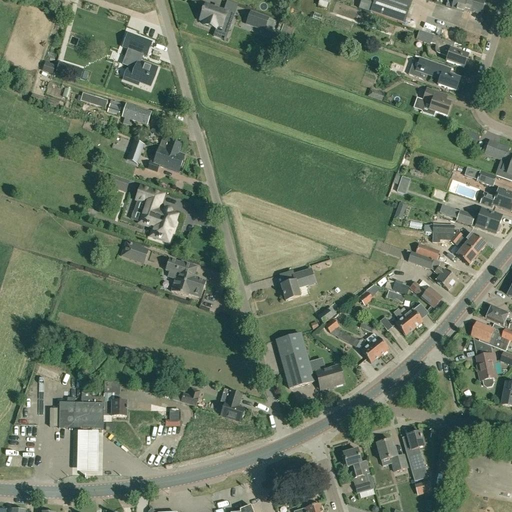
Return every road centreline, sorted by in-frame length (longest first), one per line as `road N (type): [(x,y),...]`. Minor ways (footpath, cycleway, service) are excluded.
road 1 (unclassified): [(287,445),(163,0)]
road 2 (secondary): [(0,488),(121,489),(255,459)]
road 3 (secondary): [(369,396),(429,344),(511,246)]
road 4 (residential): [(511,131),(488,124),(476,104),(507,0)]
